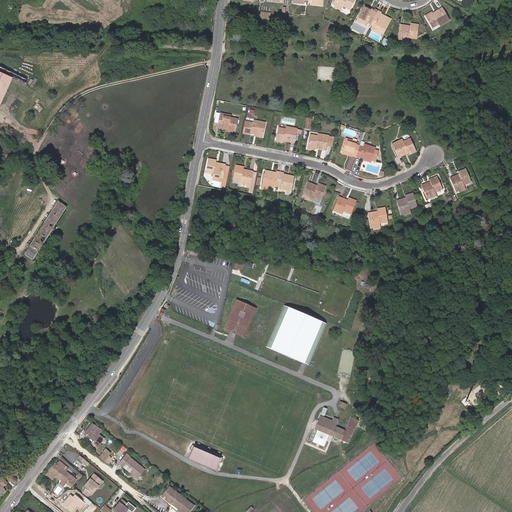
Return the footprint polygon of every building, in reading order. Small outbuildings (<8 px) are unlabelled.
[(334,0),(333,4),(335,5),(342,8),(343,6),(350,10),(355,0),(334,0)] [(370,11),(371,9),(364,5),(357,18),(367,23),(368,22),(371,24),(378,11),(374,9),(374,10),(373,12),(370,11)] [(434,15),(433,14),(426,18),(432,27),(438,24),(439,26),(449,20),(442,8),(435,12),(436,14),(434,15)] [(378,11),(371,24),(374,26),(374,27),(377,29),(384,32),(390,19),(383,15),(382,17),(380,16),(381,14),(381,13),(378,11)] [(409,28),(406,27),(407,25),(400,25),(398,39),(401,39),(408,40),(408,37),(416,38),(418,24),(410,23),(410,26),(409,28)] [(0,71),(0,110),(13,76),(0,71)] [(228,129),(236,131),(238,119),(231,118),(231,116),(220,113),(217,127),(225,129),(226,127),(229,127),(228,129)] [(254,133),(263,135),(266,123),(253,120),(253,123),(250,122),(247,133),(251,134),(251,133),(252,131),(255,132),(254,133)] [(276,139),(283,140),(284,139),(286,139),(286,141),(295,143),(297,133),(301,134),(302,130),(297,129),(298,129),(286,126),(286,129),(278,127),(276,139)] [(308,146),(316,148),(316,146),(319,146),(318,148),(327,149),(329,136),(318,134),(318,136),(310,135),(308,146)] [(341,151),(349,153),(350,152),(354,153),(353,154),(353,156),(356,157),(360,145),(356,144),(357,142),(345,138),(341,151)] [(408,152),(416,149),(411,138),(404,141),(403,139),(392,144),(398,157),(405,154),(404,152),(407,150),(408,152)] [(360,145),(356,157),(360,158),(360,157),(361,155),(364,156),(364,158),(372,160),(375,148),(363,144),(362,146),(360,145)] [(218,165),(215,164),(216,162),(216,160),(208,159),(206,172),(213,174),(213,177),(220,178),(223,179),(223,178),(224,171),(226,164),(219,163),(218,165)] [(246,170),(246,172),(243,171),(243,169),(244,167),(236,165),(233,179),(241,181),(241,183),(248,185),(250,185),(252,179),(253,171),(246,170)] [(460,176),(458,177),(457,175),(450,178),(456,191),(459,190),(465,187),(464,184),(471,181),(466,168),(459,172),(460,174),(460,176)] [(273,174),(273,172),(265,171),(265,173),(263,181),(262,185),(273,188),(274,186),(277,186),(280,172),(277,171),(276,173),(276,175),(273,174)] [(280,172),(277,186),(281,187),(280,189),(292,191),(295,177),(288,175),(287,177),(283,176),(284,174),(284,173),(280,172)] [(431,184),(428,185),(427,183),(422,185),(427,199),(430,197),(436,195),(435,192),(443,189),(437,176),(430,179),(430,182),(431,184)] [(317,188),(313,186),(314,184),(308,182),(303,196),(306,197),(306,199),(312,201),(314,196),(321,199),(326,186),(318,183),(317,186),(317,188)] [(407,200),(403,201),(403,199),(397,200),(401,214),(404,213),(411,211),(410,209),(418,207),(413,193),(405,195),(406,198),(407,200)] [(347,202),(344,201),(345,199),(339,197),(333,210),(337,211),(343,214),(344,211),(351,214),(356,201),(349,198),(348,201),(347,202)] [(55,225),(66,208),(58,201),(25,253),(25,254),(27,256),(28,256),(29,257),(30,258),(32,259),(34,258),(51,231),(52,229),(53,228),(55,225)] [(378,214),(374,215),(374,212),(368,213),(370,227),(373,227),(380,226),(380,223),(387,222),(385,208),(377,209),(378,212),(378,214)] [(255,309),(237,301),(224,328),(243,337),(255,309)] [(327,325),(285,306),(266,347),(309,366),(327,325)] [(332,420),(320,416),(315,429),(348,442),(358,421),(351,418),(346,431),(335,426),(338,419),(333,417),(332,420)] [(102,431),(92,423),(86,433),(100,443),(105,437),(100,434),(102,431)] [(109,453),(100,446),(96,452),(104,458),(109,453)] [(204,456),(205,452),(193,447),(188,458),(215,470),(220,458),(208,453),(206,457),(204,456)] [(84,464),(87,461),(80,456),(78,459),(84,464)] [(125,456),(119,463),(123,466),(122,467),(132,474),(134,476),(138,479),(145,470),(129,458),(128,459),(125,456)] [(53,465),(49,471),(55,475),(63,481),(66,483),(71,487),(76,480),(64,471),(67,468),(60,462),(57,465),(55,463),(53,465)] [(47,474),(52,479),(55,475),(49,471),(47,474)] [(95,474),(84,487),(85,489),(83,492),(88,496),(90,493),(92,494),(103,481),(95,474)] [(168,487),(160,496),(168,503),(169,503),(177,509),(182,503),(184,505),(182,507),(188,511),(193,506),(168,487)] [(77,493),(74,497),(79,501),(83,497),(77,493)] [(112,510),(114,511),(124,511),(128,508),(125,506),(127,503),(122,499),(112,510)] [(177,509),(177,511),(178,511),(188,511),(182,507),(184,505),(182,503),(177,509)]
